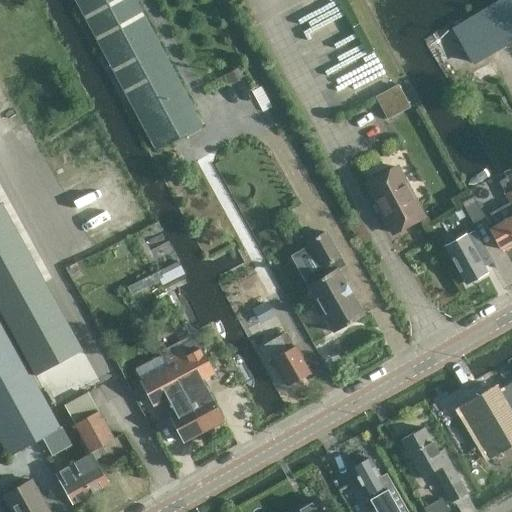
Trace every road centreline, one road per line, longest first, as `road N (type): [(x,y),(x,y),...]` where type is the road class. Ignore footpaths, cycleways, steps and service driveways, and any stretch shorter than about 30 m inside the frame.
road 1 (unknown): [(446,353),(303,83),(271,0)]
road 2 (unclassified): [(170,511),(511,316)]
road 3 (unknown): [(173,510),(20,215),(0,160)]
